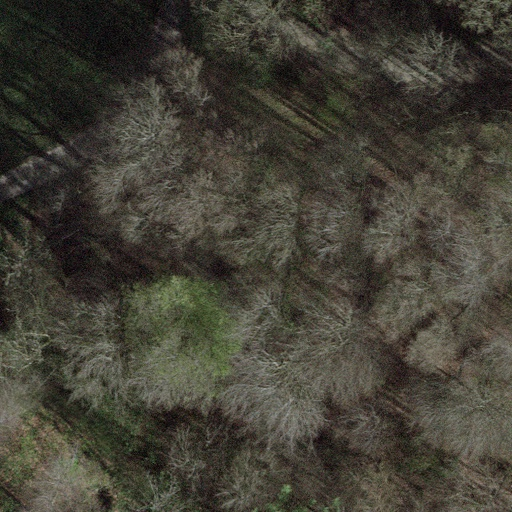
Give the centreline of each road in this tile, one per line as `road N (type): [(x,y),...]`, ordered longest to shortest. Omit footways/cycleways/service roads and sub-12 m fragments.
road 1 (track): [(132,103),(218,313),(331,511)]
road 2 (track): [(511,47),(380,69),(298,44),(242,0)]
road 3 (track): [(172,0),(159,56),(132,103),(63,160),(0,197)]
